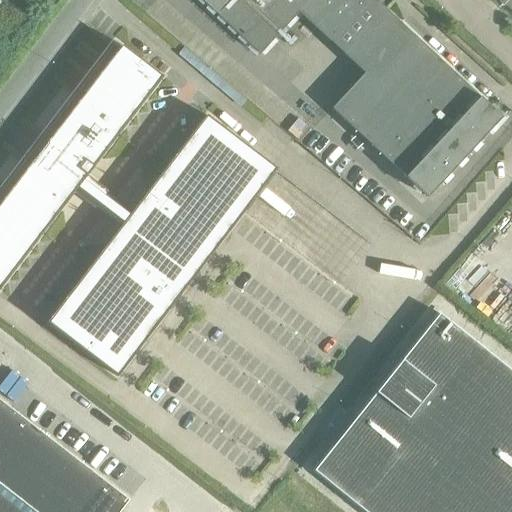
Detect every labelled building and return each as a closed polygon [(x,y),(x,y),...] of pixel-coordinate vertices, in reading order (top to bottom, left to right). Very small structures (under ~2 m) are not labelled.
[(199,0),(260,56),(274,42),(300,14),(344,55),(385,11),(373,0),(199,0)] [(332,110),(429,199),(492,132),(491,132),(503,120),(491,109),(385,11),(344,55),(365,75),(332,110)] [(27,158),(0,194),(0,292),(28,256),(39,242),(79,190),(124,225),(131,217),(85,182),(124,131),(135,117),(161,82),(164,79),(156,73),(125,49),(123,52),(114,46),(41,141),(40,141),(41,142),(38,146),(31,141),(25,149),(31,154),(28,158),(27,158)] [(124,225),(48,325),(118,379),(231,232),(243,216),(278,171),(207,117),(131,217),(124,225)] [(315,472),(364,511),(511,511),(511,373),(440,316),(315,472)] [(0,511),(122,511),(130,502),(0,400),(0,511)]
